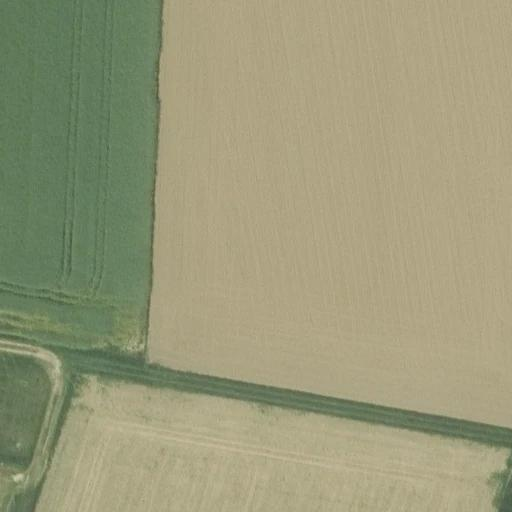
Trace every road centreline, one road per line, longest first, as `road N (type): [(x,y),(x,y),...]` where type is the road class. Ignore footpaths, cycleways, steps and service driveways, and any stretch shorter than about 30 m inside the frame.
road 1 (track): [(511,429),(0,341)]
road 2 (track): [(66,353),(20,511)]
